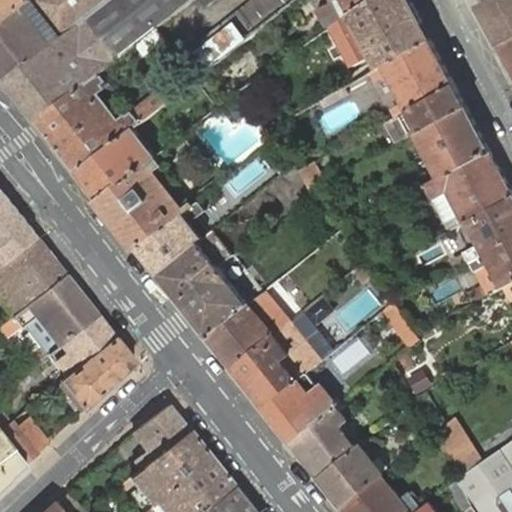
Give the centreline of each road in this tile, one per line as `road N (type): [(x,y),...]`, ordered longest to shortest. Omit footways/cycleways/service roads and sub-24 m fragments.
road 1 (residential): [(181,361),(0,131)]
road 2 (residential): [(181,361),(17,511)]
road 3 (residential): [(300,511),(181,361)]
road 4 (residential): [(444,0),(511,127)]
